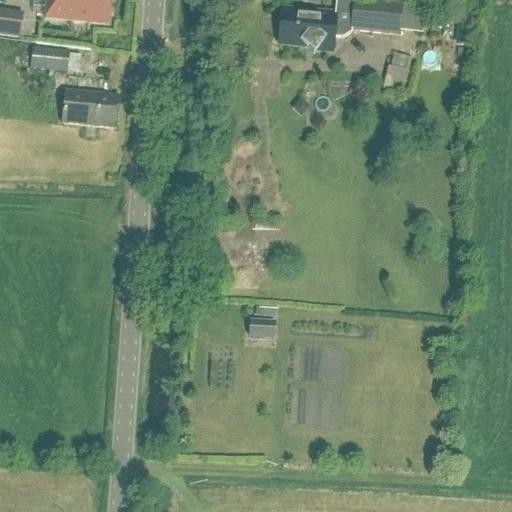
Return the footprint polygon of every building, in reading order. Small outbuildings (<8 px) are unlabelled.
[(46,0),(44,21),(108,28),(110,0),(46,0)] [(332,41),(341,42),(350,36),(351,35),(397,39),(400,7),(335,1),(334,17),(281,12),(278,48),(305,50),(313,57),(316,54),(331,55),(332,41)] [(0,13),(0,38),(18,41),(22,17),(0,13)] [(32,52),(30,73),(66,76),(68,56),(32,52)] [(60,127),(115,132),(118,99),(63,94),(60,127)] [(249,340),(273,342),(274,325),(250,324),(249,340)]
